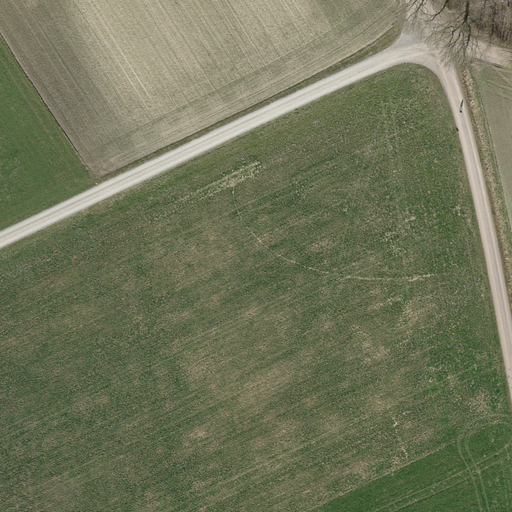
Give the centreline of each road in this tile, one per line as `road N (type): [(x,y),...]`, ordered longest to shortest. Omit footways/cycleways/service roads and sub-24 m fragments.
road 1 (track): [(433,32),(0,243)]
road 2 (track): [(511,371),(465,122),(433,32)]
